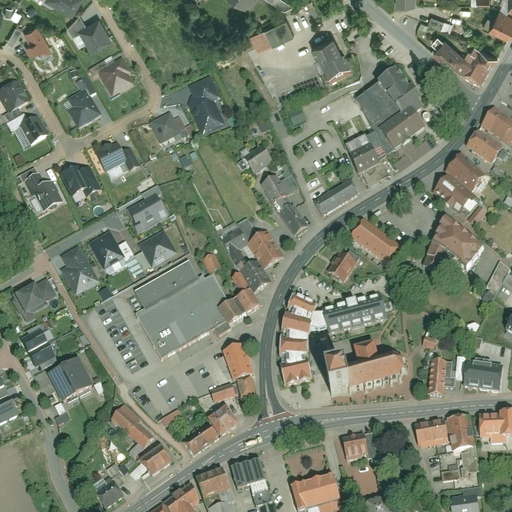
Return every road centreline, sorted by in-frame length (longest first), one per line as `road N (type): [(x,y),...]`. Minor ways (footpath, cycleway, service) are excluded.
road 1 (residential): [(100,0),(155,95),(136,116),(72,149),(28,79),(0,57)]
road 2 (tertiary): [(274,430),(260,360),(273,291),(316,232),(407,174)]
road 3 (residential): [(352,0),(478,110)]
road 4 (residential): [(73,511),(45,422),(9,358)]
road 5 (secondary): [(132,511),(231,447),(274,430)]
road 6 (residential): [(0,289),(112,221),(130,245)]
road 7 (secondary): [(274,430),(401,415)]
